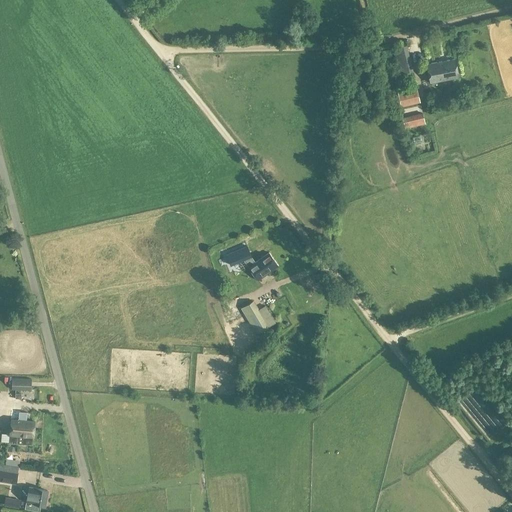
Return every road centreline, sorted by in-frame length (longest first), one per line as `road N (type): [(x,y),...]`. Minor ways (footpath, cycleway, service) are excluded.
road 1 (track): [(511,496),(115,0)]
road 2 (unclassified): [(94,511),(0,156)]
road 3 (track): [(155,49),(349,50),(511,10)]
road 4 (unknown): [(390,344),(511,292)]
